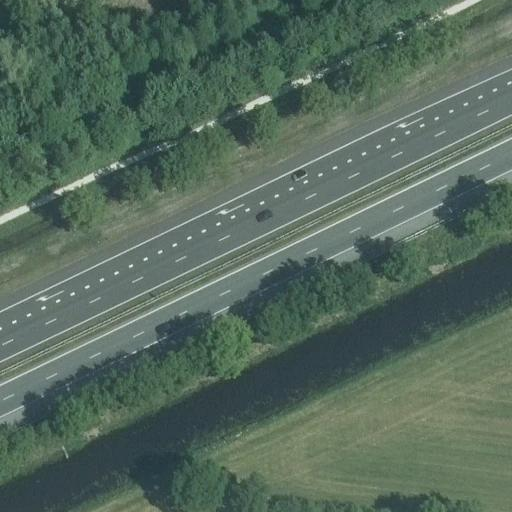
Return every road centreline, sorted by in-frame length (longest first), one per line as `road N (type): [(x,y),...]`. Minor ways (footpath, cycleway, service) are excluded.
road 1 (motorway): [(0,397),(511,146)]
road 2 (motorway): [(511,97),(0,345)]
